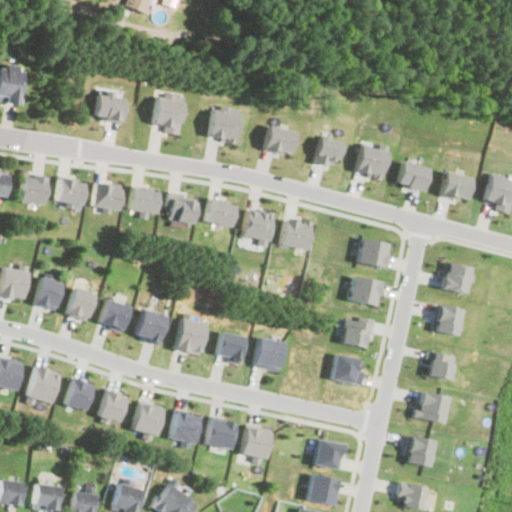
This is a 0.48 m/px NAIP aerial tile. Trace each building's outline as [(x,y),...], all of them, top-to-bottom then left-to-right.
[(122,0),(120,6),(142,15),(147,0),(122,0)] [(0,102),(16,104),(20,68),(0,65),(0,102)] [(120,89),(99,85),(93,116),(122,121),(126,95),(119,93),(120,89)] [(151,121),(161,122),(160,130),(178,134),(184,98),(156,94),(151,121)] [(236,140),(240,112),(210,108),(206,137),(236,140)] [(267,122),(261,146),(291,154),(297,129),(267,122)] [(344,140),(317,134),(311,160),(330,165),(333,155),(340,157),(344,140)] [(388,146),(359,141),(354,169),(364,171),(363,175),(383,178),(388,146)] [(432,165),(401,158),(395,182),(426,189),(432,165)] [(475,175),(444,167),(437,192),(469,200),(475,175)] [(0,194),(4,196),(8,172),(0,170),(0,194)] [(15,199),(42,203),(46,174),(19,171),(15,199)] [(482,199),(493,201),(492,208),(509,212),(511,198),(511,177),(488,172),(482,199)] [(52,199),(63,201),(62,206),(80,208),(84,178),(55,175),(52,199)] [(88,204),(99,206),(99,209),(117,211),(121,183),(91,179),(88,204)] [(130,182),(125,208),(136,210),(135,215),(145,217),(146,210),(155,212),(159,188),(130,182)] [(164,217),(192,222),(197,197),(185,195),(186,192),(166,188),(162,205),(166,206),(164,217)] [(231,225),(235,200),(206,195),(201,219),(231,225)] [(239,234),(253,236),(252,244),(267,246),(273,211),(243,206),(239,234)] [(277,245),(307,248),(311,218),(280,215),(277,245)] [(385,266),(389,240),(358,235),(354,261),(385,266)] [(470,263),(441,259),(437,287),(467,290),(470,263)] [(0,294),(18,299),(25,270),(0,264),(0,294)] [(376,305),(382,280),(351,272),(345,297),(376,305)] [(30,303),(53,308),(59,281),(37,275),(30,303)] [(63,312),(85,318),(93,290),(71,284),(63,312)] [(120,331),(128,303),(104,296),(97,319),(106,322),(105,327),(120,331)] [(430,330),(453,333),(457,305),(434,302),(430,330)] [(156,343),(166,313),(142,305),(132,335),(156,343)] [(339,342),(365,346),(369,317),(355,314),(355,318),(343,317),(339,342)] [(197,353),(204,322),(180,316),(172,348),(197,353)] [(214,353),(226,355),(225,360),(238,362),(243,333),(219,329),(214,353)] [(252,366),(277,369),(280,338),(255,335),(252,366)] [(445,378),(450,353),(423,348),(421,358),(426,359),(423,373),(445,378)] [(328,377),(358,383),(361,369),(357,368),(360,357),(333,351),(328,377)] [(0,385),(11,388),(18,358),(0,353),(0,385)] [(48,401),(55,369),(30,363),(23,395),(48,401)] [(81,408),(90,382),(70,375),(60,401),(81,408)] [(117,420),(123,392),(102,387),(95,415),(117,420)] [(412,416),(438,421),(443,393),(417,388),(412,416)] [(154,434),(161,406),(136,400),(129,428),(154,434)] [(167,437),(192,441),(197,414),(172,410),(167,437)] [(229,446),(233,420),(207,416),(203,443),(229,446)] [(239,452),(250,454),(249,460),(262,462),(267,426),(243,423),(239,452)] [(424,465),(430,438),(406,433),(401,460),(424,465)] [(342,442),(317,437),(311,462),(336,468),(342,442)] [(333,503),(338,477),(309,472),(305,498),(333,503)] [(18,480),(0,478),(0,500),(16,502),(18,480)] [(418,506),(421,484),(396,480),(393,502),(418,506)] [(131,511),(139,488),(115,481),(107,506),(125,511),(131,511)] [(54,483),(30,482),(29,507),(53,508),(54,483)] [(185,511),(193,501),(165,482),(150,503),(162,511),(185,511)] [(91,492),(92,485),(77,484),(77,490),(91,492)] [(65,510),(73,511),(87,511),(92,490),(70,486),(65,510)]
